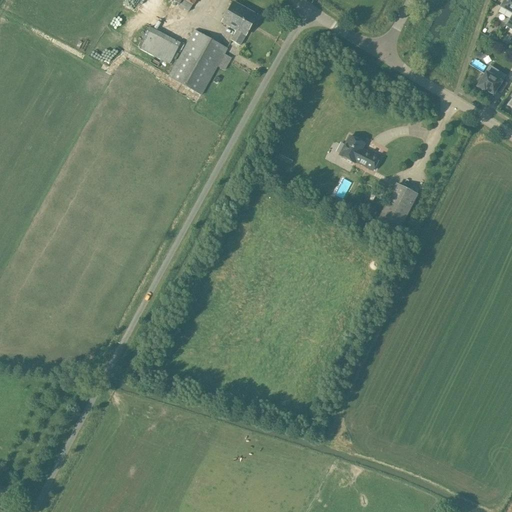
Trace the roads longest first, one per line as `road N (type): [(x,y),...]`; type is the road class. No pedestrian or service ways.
road 1 (unclassified): [(41,511),(306,5)]
road 2 (tertiary): [(511,137),(381,56)]
